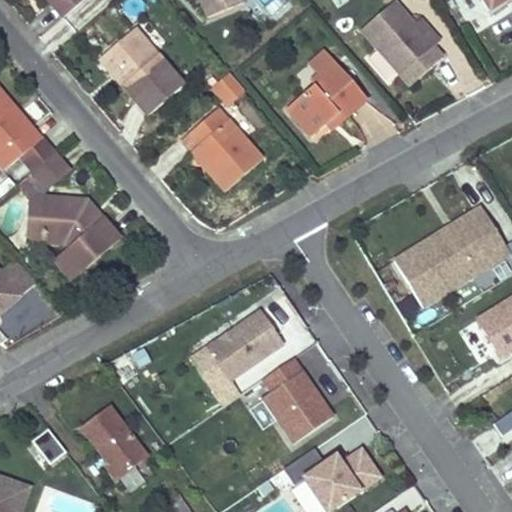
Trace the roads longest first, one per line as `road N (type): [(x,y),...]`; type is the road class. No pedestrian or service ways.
road 1 (residential): [(293,221),(477,511)]
road 2 (residential): [(0,17),(208,268)]
road 3 (residential): [(293,221),(511,101)]
road 4 (residential): [(0,380),(208,268)]
